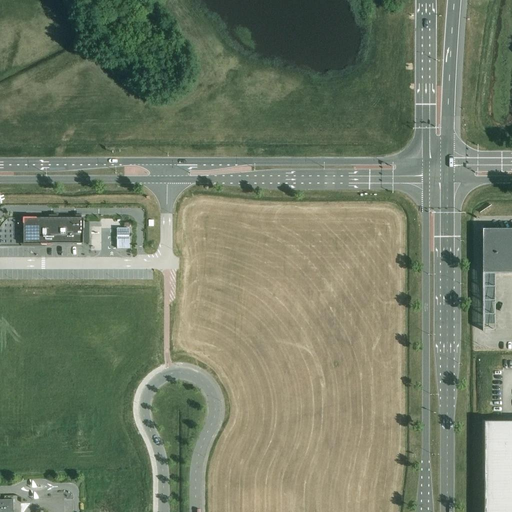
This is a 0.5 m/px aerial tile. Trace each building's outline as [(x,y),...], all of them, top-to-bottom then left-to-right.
[(84,223),(84,219),(81,219),(81,216),(75,216),(76,216),(76,219),(58,219),(58,216),(49,216),(50,216),(50,219),(24,219),(24,245),(84,245),(84,244),(84,223)] [(117,229),(117,249),(117,250),(130,249),(129,229),(123,229),(117,229)] [(511,230),(483,230),(483,274),(511,274),(511,230)] [(511,511),(511,422),(511,423),(511,422),(497,422),(497,423),(484,423),(484,426),(484,427),(484,432),(484,433),(484,445),(484,473),(484,480),(484,488),(486,490),(490,493),(493,497),(495,502),(496,507),(496,511),(511,511)] [(0,500),(0,511),(13,511),(13,500),(0,500)]
